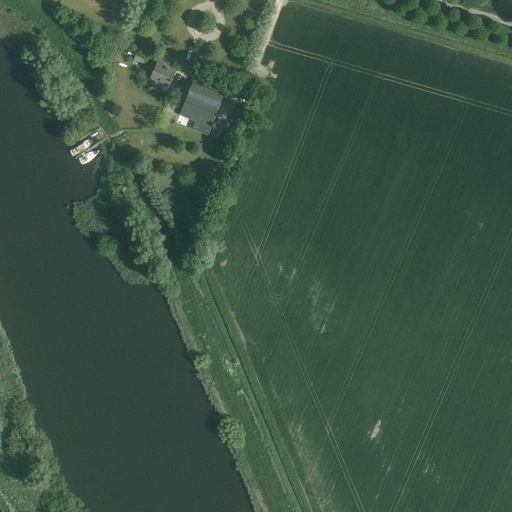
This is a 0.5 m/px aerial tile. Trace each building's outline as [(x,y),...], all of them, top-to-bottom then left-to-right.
[(134,60),(143,63),(146,55),(137,51),(134,60)] [(149,77),(151,77),(169,85),(176,68),(156,59),(149,77)] [(213,122),(216,114),(221,103),(227,86),(195,74),(188,93),(182,109),(213,122)] [(238,135),(247,112),(237,107),(228,130),(238,135)] [(98,132),(102,142),(111,138),(107,128),(98,132)] [(227,131),(225,136),(236,141),(238,136),(227,131)] [(225,136),(222,142),(233,147),(236,141),(225,136)]
